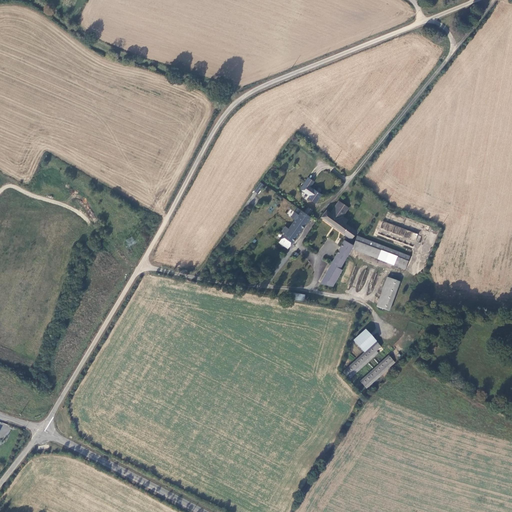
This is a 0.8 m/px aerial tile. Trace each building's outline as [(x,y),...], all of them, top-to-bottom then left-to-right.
[(254,188),(257,191),(264,182),(260,179),(254,188)] [(300,186),(309,193),(313,187),(304,181),(300,186)] [(316,188),(313,187),(309,193),(308,195),(315,200),(317,196),(321,191),(319,190),(320,189),(321,188),(321,187),(320,185),(319,185),(318,185),(316,186),(316,187),(316,188)] [(350,236),(356,229),(345,221),(347,218),(343,213),(348,205),(338,199),(331,211),(326,208),(321,215),(350,236)] [(298,212),(294,209),(290,214),(294,217),(288,226),(284,223),(281,228),(284,231),(278,239),(280,240),(284,235),(291,239),(289,237),(292,234),(293,236),(302,225),(299,222),(301,220),(304,222),(310,214),(308,212),(311,207),(308,205),(304,210),(301,208),(298,212)] [(382,222),(380,230),(416,240),(418,232),(382,222)] [(356,234),(352,243),(405,262),(409,254),(356,234)] [(291,239),(284,235),(280,240),(287,245),(291,239)] [(344,238),(321,280),(332,283),(342,267),(340,266),(352,243),(344,238)] [(386,276),(381,293),(395,295),(399,280),(386,276)] [(290,290),(289,295),(295,296),(295,300),(303,301),(304,291),(290,290)] [(390,309),(395,295),(381,293),(377,305),(390,309)] [(382,347),(377,340),(366,329),(354,340),(365,352),(344,371),(350,376),(382,347)] [(390,354),(362,380),(367,386),(395,359),(390,354)]
